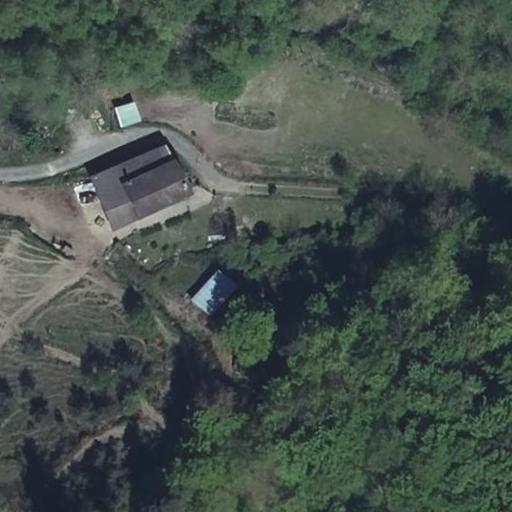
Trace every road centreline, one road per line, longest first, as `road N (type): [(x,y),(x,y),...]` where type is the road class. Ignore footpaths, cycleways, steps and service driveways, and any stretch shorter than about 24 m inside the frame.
road 1 (track): [(213,179),(388,195),(511,218)]
road 2 (residential): [(0,174),(79,164),(132,133),(172,138),(213,179)]
